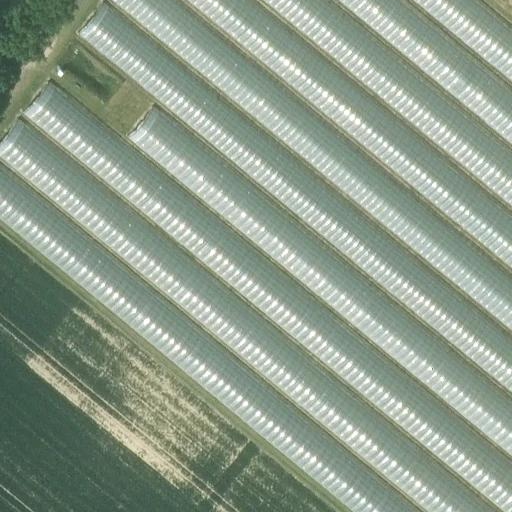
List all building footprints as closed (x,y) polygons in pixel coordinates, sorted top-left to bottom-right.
[(179,0),(511,264),(511,215),(241,0),(179,0)] [(511,153),(320,0),(257,0),(511,203),(511,153)] [(333,0),(511,142),(511,92),(396,0),(333,0)] [(511,31),(473,0),(411,0),(511,80),(511,31)] [(71,38),(511,385),(511,337),(94,9),(71,38)] [(31,53),(45,30),(28,19),(13,42),(31,53)] [(511,398),(148,107),(123,138),(511,449),(511,398)] [(0,224),(359,511),(422,511),(0,174),(0,224)]
